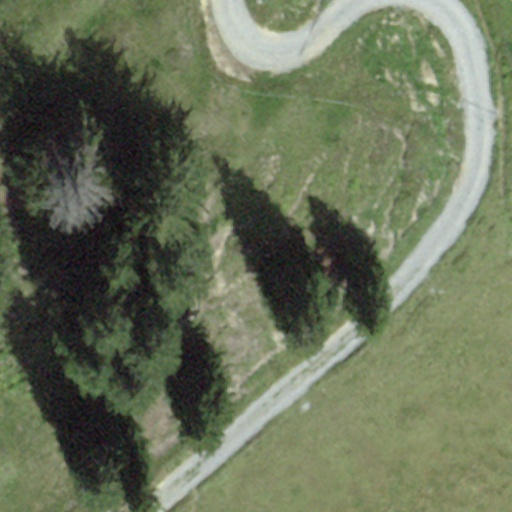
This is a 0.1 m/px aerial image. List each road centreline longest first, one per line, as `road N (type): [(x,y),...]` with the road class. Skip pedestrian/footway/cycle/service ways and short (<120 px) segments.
road 1 (track): [(137,511),(408,278),(469,191),(481,151),(477,91),(450,16),(431,0)]
road 2 (track): [(357,0),(302,44),(268,52),(245,39),(226,0)]
